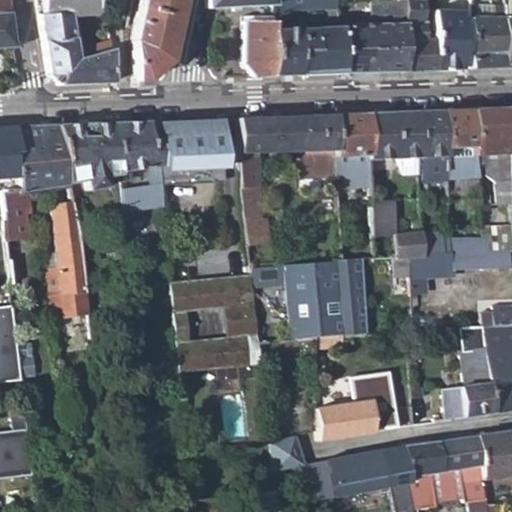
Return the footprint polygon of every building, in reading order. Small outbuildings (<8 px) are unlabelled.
[(60,0),(38,0),(39,13),(36,14),(44,76),(54,86),(108,83),(107,50),(73,58),(72,51),(77,51),(76,38),(70,39),(68,17),(61,16),(60,0)] [(60,0),(61,16),(68,17),(95,14),(94,0),(60,0)] [(136,0),(126,41),(128,82),(140,81),(164,61),(177,0),(136,0)] [(369,0),(369,25),(336,25),(336,28),(334,73),(397,71),(399,0),(369,0)] [(417,0),(399,0),(397,71),(428,70),(429,34),(420,34),(418,24),(417,23),(417,0)] [(511,0),(498,0),(499,4),(499,17),(501,67),(511,66),(511,0)] [(499,4),(466,4),(466,17),(499,17),(499,4)] [(337,6),(266,8),(266,11),(285,10),(285,15),(294,14),(293,10),(326,9),(336,9),(337,6)] [(336,9),(326,9),(325,24),(336,25),(336,9)] [(455,11),(429,12),(429,34),(428,70),(456,69),(455,11)] [(266,15),(239,15),(238,63),(246,76),(264,76),(266,30),(266,15)] [(0,17),(0,50),(10,51),(6,17),(0,17)] [(499,17),(466,17),(466,68),(501,67),(499,17)] [(294,30),(266,30),(264,76),(334,73),(336,28),(294,30)] [(77,51),(72,51),(73,58),(107,50),(107,42),(77,51)] [(511,106),(502,107),(506,196),(509,249),(511,249),(511,106)] [(506,196),(502,107),(467,109),(469,155),(471,154),(479,154),(480,161),(482,171),(489,172),(491,196),(506,196)] [(469,155),(467,109),(439,110),(443,179),(474,178),(473,169),(471,154),(469,155)] [(443,179),(439,110),(412,111),(415,156),(417,156),(418,179),(435,179),(443,179)] [(415,156),(412,111),(363,113),(367,180),(388,180),(388,166),(383,157),(415,156)] [(367,180),(363,113),(329,114),(332,175),(332,185),(366,187),(367,180)] [(332,175),(329,114),(295,116),(297,151),(295,151),(297,177),(332,175)] [(254,153),(295,151),(297,151),(295,116),(233,119),(235,169),(255,168),(254,153)] [(155,172),(219,169),(217,119),(150,123),(152,139),(155,172)] [(158,206),(155,172),(152,139),(144,139),(142,122),(105,123),(115,170),(142,167),(143,186),(117,189),(119,211),(158,206)] [(117,215),(119,211),(117,189),(115,170),(105,123),(53,125),(65,183),(69,199),(75,229),(84,227),(77,191),(73,181),(80,179),(82,189),(102,187),(100,176),(107,176),(109,216),(112,257),(121,256),(117,215)] [(0,229),(1,239),(27,237),(24,212),(29,211),(27,198),(37,197),(36,188),(65,183),(53,125),(9,127),(13,152),(13,154),(8,155),(14,190),(0,192),(0,207),(0,211),(2,219),(0,229)] [(0,192),(14,190),(8,155),(13,154),(13,152),(9,127),(0,127),(0,192)] [(388,180),(367,180),(370,236),(388,235),(391,234),(388,180)] [(39,251),(44,302),(82,300),(75,229),(69,199),(50,203),(48,216),(50,235),(52,251),(39,251)] [(258,219),(239,219),(244,246),(267,246),(265,218),(258,219)] [(416,218),(407,219),(408,232),(416,231),(416,218)] [(391,234),(388,235),(390,255),(404,254),(417,253),(416,232),(391,234)] [(50,235),(37,236),(39,251),(52,251),(50,235)] [(478,243),(445,244),(446,251),(447,268),(473,267),(504,266),(504,250),(478,251),(478,243)] [(417,253),(404,254),(405,282),(407,330),(459,327),(477,325),(473,267),(447,268),(446,251),(417,253)] [(390,255),(388,255),(390,282),(405,282),(404,254),(390,255)] [(335,257),(278,264),(281,284),(288,336),(310,334),(310,336),(362,332),(358,258),(335,257)] [(262,266),(247,268),(248,275),(249,286),(281,284),(278,264),(262,266)] [(244,336),(256,336),(249,286),(248,275),(165,284),(175,373),(246,366),(244,336)] [(8,300),(0,300),(0,378),(17,376),(8,300)] [(511,311),(488,312),(489,316),(483,317),(483,325),(511,323),(511,311)] [(511,323),(483,325),(477,325),(479,345),(484,382),(488,411),(511,407),(511,323)] [(477,325),(459,327),(461,345),(479,345),(477,325)] [(440,418),(488,411),(484,382),(480,382),(476,349),(453,352),(459,386),(435,389),(440,418)] [(312,407),(312,439),(314,439),(369,430),(368,428),(366,428),(364,383),(351,385),(352,401),(312,407)] [(24,425),(0,428),(0,474),(29,471),(24,425)] [(511,428),(472,434),(478,477),(501,475),(501,471),(509,470),(507,460),(511,459),(511,428)] [(265,439),(269,470),(289,466),(298,465),(292,434),(265,439)] [(482,511),(481,503),(478,477),(472,434),(398,443),(404,481),(409,507),(430,503),(425,470),(452,466),(457,499),(463,498),(464,511),(482,511)] [(398,443),(298,465),(301,476),(309,500),(404,481),(398,443)] [(269,470),(268,470),(269,481),(301,476),(298,465),(289,466),(269,470)] [(269,511),(284,511),(277,489),(263,493),(269,511)] [(493,511),(493,503),(481,503),(482,511),(493,511)]
